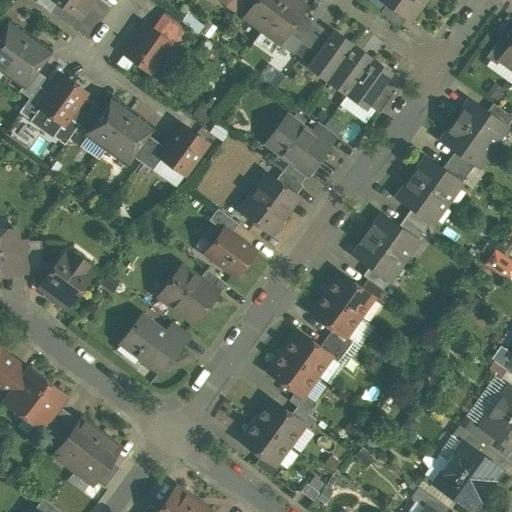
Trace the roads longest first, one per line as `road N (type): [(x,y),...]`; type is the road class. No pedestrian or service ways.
road 1 (residential): [(174,434),(435,66)]
road 2 (residential): [(174,434),(0,311)]
road 3 (residential): [(276,511),(174,434)]
